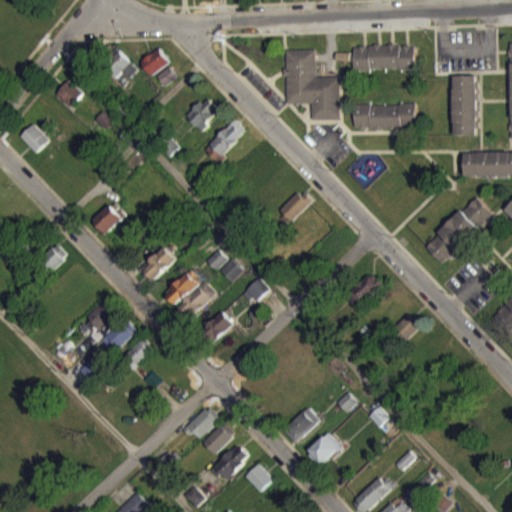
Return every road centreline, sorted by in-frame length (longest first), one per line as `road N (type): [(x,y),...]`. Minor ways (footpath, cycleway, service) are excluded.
road 1 (residential): [(0,148),(337,511)]
road 2 (residential): [(177,20),(511,377)]
road 3 (residential): [(374,232),(76,511)]
road 4 (residential): [(177,20),(511,6)]
road 5 (residential): [(94,0),(0,114)]
